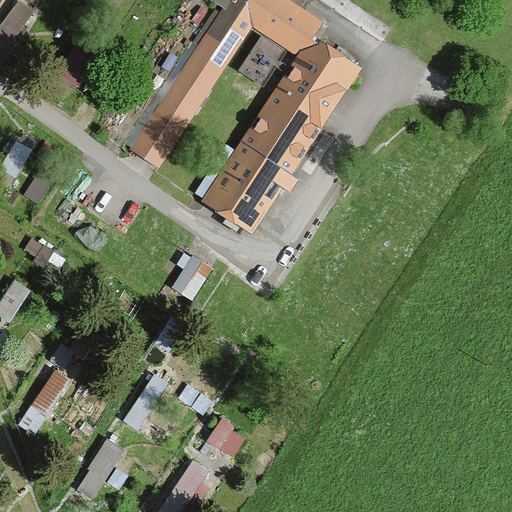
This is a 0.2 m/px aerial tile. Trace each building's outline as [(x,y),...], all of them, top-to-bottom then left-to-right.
[(130,152),(155,168),(248,27),(293,57),(199,199),(249,232),(278,188),(287,194),(293,184),(285,179),(356,69),(309,38),(319,23),(284,0),(208,0),(223,10),(130,152)] [(28,20),(11,10),(0,28),(0,57),(4,60),(28,20)] [(103,52),(82,39),(58,76),(79,90),(103,52)] [(48,164),(21,143),(2,175),(31,191),(48,164)] [(210,269),(191,256),(171,289),(191,302),(210,269)] [(168,384),(154,374),(124,421),(138,430),(168,384)] [(125,451),(106,438),(87,469),(90,471),(77,490),(93,501),(125,451)]
